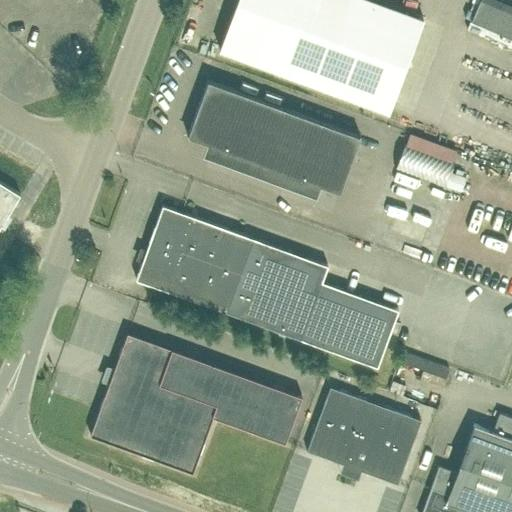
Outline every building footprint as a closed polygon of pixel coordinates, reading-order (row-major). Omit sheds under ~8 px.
[(422,16),(377,0),(235,0),(218,48),(387,110),(422,16)] [(511,6),(497,0),(478,0),(471,19),(511,35),(511,6)] [(359,135),(207,79),(186,134),(338,190),(359,135)] [(455,171),(462,149),(412,132),(400,167),(465,190),(470,176),(455,171)] [(0,222),(19,192),(0,180),(0,222)] [(326,263),(161,203),(134,277),(225,310),(375,364),(395,309),(320,282),(326,263)] [(477,222),(479,214),(456,206),(439,252),(492,271),(505,232),(477,222)] [(206,427),(211,414),(282,440),(300,394),(126,331),(89,433),(191,470),(206,427)] [(332,384),(307,445),(352,463),(348,474),(357,478),(361,467),(395,481),(420,419),(332,384)] [(511,433),(511,415),(498,410),(491,429),(472,422),(455,471),(437,464),(419,511),(511,511),(511,436),(511,437),(511,433)]
